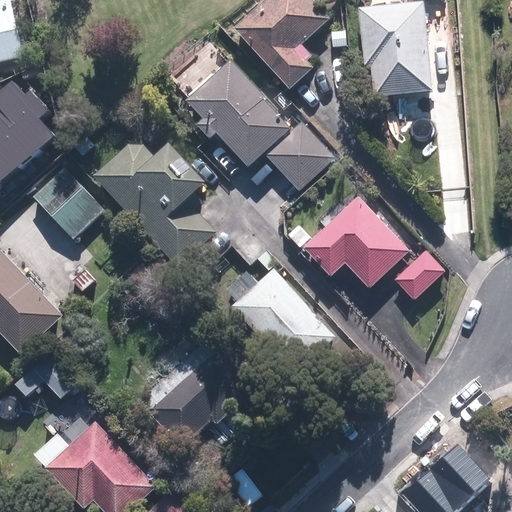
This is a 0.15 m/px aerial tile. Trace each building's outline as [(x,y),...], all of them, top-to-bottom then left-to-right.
[(0,62),(24,56),(10,0),(9,0),(0,2),(0,62)] [(311,0),(274,0),(241,30),(296,89),(318,69),(300,49),(331,21),(311,0)] [(438,92),(429,3),(368,9),(373,66),(377,65),(381,98),(438,92)] [(352,27),(331,28),(333,54),(354,53),(352,27)] [(234,62),(192,102),(255,167),(297,127),(234,62)] [(0,90),(0,104),(38,147),(52,134),(38,118),(48,110),(30,89),(25,94),(12,80),(0,90)] [(0,146),(17,166),(38,147),(0,104),(0,146)] [(338,158),(306,124),(271,156),(303,191),(338,158)] [(134,147),(100,178),(184,267),(222,232),(195,203),(216,184),(179,145),(162,160),(149,147),(134,147)] [(0,179),(17,166),(0,146),(0,179)] [(69,171),(39,197),(79,240),(108,213),(69,171)] [(413,251),(364,198),(310,247),(335,275),(350,261),(374,287),(413,251)] [(3,249),(0,251),(0,325),(28,355),(68,318),(3,249)] [(419,301),(448,272),(429,253),(400,281),(419,301)] [(342,337),(280,271),(241,306),(303,373),(342,337)] [(225,351),(157,413),(188,447),(220,418),(222,420),(259,388),(225,351)] [(81,385),(54,356),(21,386),(33,398),(50,383),(66,400),(81,385)] [(134,511),(162,487),(101,423),(56,466),(94,505),(100,499),(111,511),(134,511)] [(431,468),(463,503),(491,479),(458,444),(431,468)] [(403,493),(420,511),(454,511),(463,503),(431,468),(403,493)] [(199,511),(177,489),(153,511),(199,511)]
